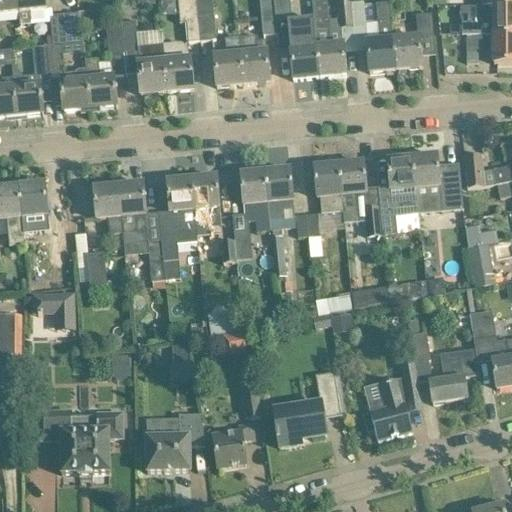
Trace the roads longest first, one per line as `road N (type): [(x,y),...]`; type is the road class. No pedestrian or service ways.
road 1 (residential): [(0,153),(511,104)]
road 2 (residential): [(262,508),(511,436)]
